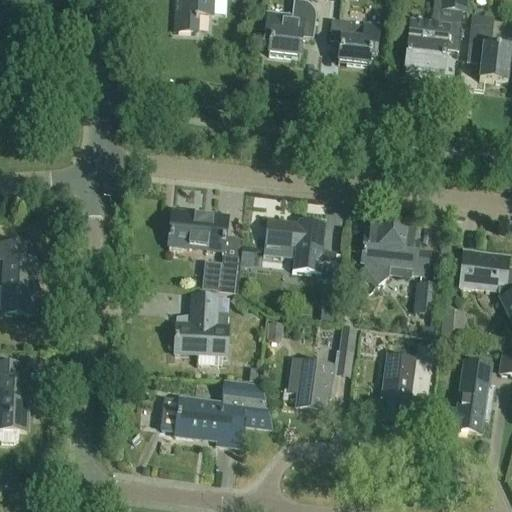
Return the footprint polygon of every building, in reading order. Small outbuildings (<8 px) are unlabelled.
[(175,0),(174,35),(197,37),(198,19),(212,20),(212,0),(175,0)] [(441,0),(441,12),(465,15),(467,0),(441,0)] [(294,3),(292,20),(283,19),(267,17),(263,48),(269,49),(267,59),(299,63),(302,42),(313,44),(315,23),(315,20),(315,17),(314,14),(312,11),(310,9),(308,7),(305,5),(302,4),(294,3)] [(494,22),(471,20),(466,67),(480,69),(478,84),(507,88),(511,54),(490,52),(494,22)] [(411,26),(408,45),(404,75),(442,80),(445,54),(457,56),(461,26),(438,23),(437,29),(411,26)] [(376,62),(380,31),(363,29),(361,44),(352,43),(354,27),(331,25),(328,45),(340,47),(337,67),(369,71),(370,61),(376,62)] [(168,250),(222,257),(226,222),(172,216),(168,250)] [(332,284),(335,258),(322,256),(325,228),(298,225),(297,229),(267,225),(264,250),(294,254),(292,276),(318,279),(318,282),(332,284)] [(413,274),(413,280),(427,281),(430,257),(417,255),(418,244),(419,239),(364,233),(364,239),(361,268),(364,268),(363,274),(354,281),(368,299),(388,282),(389,271),(413,274)] [(0,263),(5,264),(2,318),(32,320),(34,264),(25,264),(26,248),(0,247),(0,248),(0,263)] [(252,271),(254,254),(242,253),(240,269),(252,271)] [(459,293),(475,295),(476,290),(498,292),(497,299),(511,327),(511,274),(507,273),(508,263),(462,258),(459,293)] [(238,272),(221,270),(218,296),(235,298),(238,272)] [(416,288),(413,317),(434,320),(438,290),(416,288)] [(323,292),(320,325),(332,326),(336,293),(323,292)] [(217,327),(219,302),(191,301),(190,320),(178,322),(177,329),(175,329),(173,358),(198,360),(197,368),(221,370),(221,361),(226,361),(228,331),(227,331),(227,328),(217,327)] [(462,316),(442,314),(439,341),(459,343),(462,316)] [(281,327),(266,326),(265,343),(280,344),(281,327)] [(355,335),(342,333),(335,379),(348,381),(355,335)] [(511,355),(502,354),(499,378),(511,379),(511,355)] [(432,368),(415,365),(387,361),(380,406),(371,404),(368,423),(380,425),(380,429),(383,430),(386,431),(389,431),(393,431),(396,431),(396,427),(406,429),(410,401),(427,403),(432,368)] [(330,404),(334,371),(292,365),(288,398),(297,399),(295,413),(323,417),(325,403),(330,404)] [(27,368),(0,366),(0,445),(0,446),(13,447),(17,443),(18,435),(26,436),(29,384),(26,384),(27,368)] [(492,370),(484,369),(463,366),(456,415),(443,413),(440,431),(453,433),(453,435),(481,439),(483,425),(488,426),(493,392),(489,392),(492,370)] [(260,373),(250,372),(249,385),(258,386),(260,373)] [(179,405),(178,406),(167,404),(164,422),(165,427),(167,431),(170,434),(175,435),(174,440),(216,445),(216,450),(239,453),(242,430),(270,434),(259,393),(224,388),(221,410),(179,405)]
